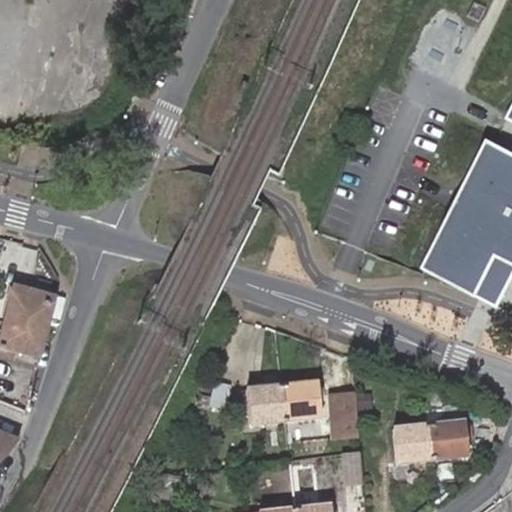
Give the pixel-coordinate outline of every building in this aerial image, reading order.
[(511,153),(487,141),(427,255),(481,283),(503,243),(511,247),(511,153)] [(42,357),(43,355),(56,304),(16,293),(5,337),(3,347),(19,351),(42,357)] [(3,347),(5,337),(0,336),(0,354),(18,359),(19,351),(3,347)] [(316,384),(284,389),(288,423),(321,419),(316,384)] [(288,423),(284,389),(248,393),(252,427),(288,423)] [(374,412),(372,394),(359,395),(360,413),(374,412)] [(360,413),(359,395),(334,397),(337,436),(362,435),(361,423),(360,413)] [(465,425),(431,427),(434,462),(467,460),(465,425)] [(434,462),(431,427),(396,429),(398,464),(434,462)] [(0,466),(21,442),(0,433),(0,466)] [(363,456),(345,459),(348,483),(365,480),(363,456)] [(435,471),(435,482),(447,481),(446,469),(435,471)]
